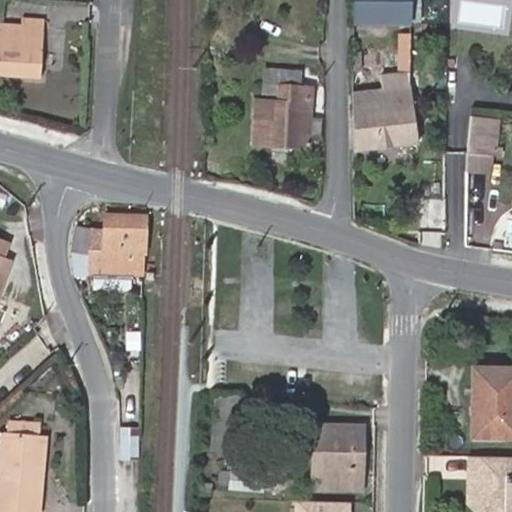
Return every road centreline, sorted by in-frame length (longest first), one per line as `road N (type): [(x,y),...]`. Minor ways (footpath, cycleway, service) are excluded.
road 1 (residential): [(109,511),(120,444),(59,265),(61,166)]
road 2 (residential): [(400,511),(404,329),(420,263)]
road 3 (tertiary): [(333,232),(104,176)]
road 4 (residential): [(333,232),(338,0)]
road 5 (residential): [(104,176),(109,0)]
